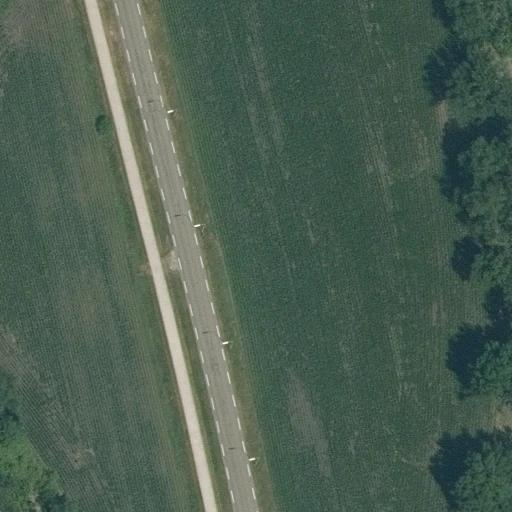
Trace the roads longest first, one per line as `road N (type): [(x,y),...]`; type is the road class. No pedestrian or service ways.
road 1 (tertiary): [(246,511),(127,0)]
road 2 (unclassified): [(511,144),(497,0)]
